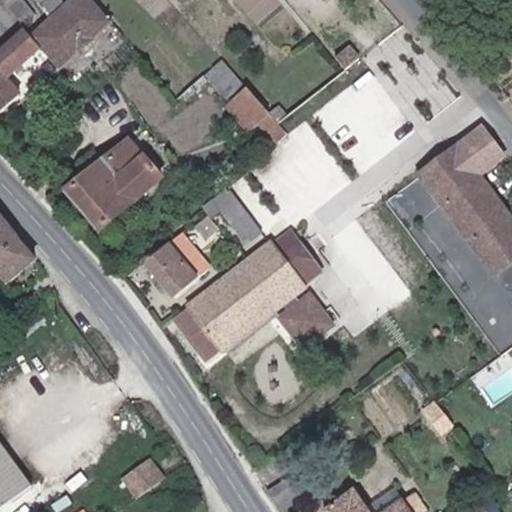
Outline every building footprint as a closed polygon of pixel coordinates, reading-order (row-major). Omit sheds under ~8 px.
[(32,0),(15,0),(14,1),(34,24),(45,15),(32,0)] [(51,49),(70,71),(123,26),(100,0),(86,0),(77,8),(42,38),(51,49)] [(14,79),(51,49),(42,38),(36,31),(0,61),(0,121),(29,97),(14,79)] [(261,133),(268,127),(280,142),(292,132),(256,89),(237,105),(261,133)] [(465,146),(484,171),(490,166),(471,141),(465,146)] [(142,143),(78,194),(108,232),(172,180),(142,143)] [(428,173),(507,278),(511,274),(511,208),(506,201),(484,171),(465,146),(428,173)] [(236,192),(222,203),(255,244),(268,234),(236,192)] [(0,263),(19,287),(50,262),(4,202),(0,197),(0,263)] [(305,250),(311,245),(301,233),(282,247),(281,245),(184,317),(217,361),(294,304),(300,312),(290,319),(312,348),(342,326),(320,297),(311,304),(304,296),(314,289),(313,287),(331,273),(318,255),(312,259),(305,250)] [(185,237),(150,265),(178,299),(213,271),(185,237)] [(318,255),(311,245),(305,250),(312,259),(318,255)] [(433,409),(444,424),(450,420),(440,405),(433,409)] [(0,511),(5,511),(44,482),(0,426),(0,511)] [(460,449),(454,453),(458,459),(464,455),(460,449)] [(146,499),(172,480),(157,459),(130,477),(146,499)] [(298,476),(278,490),(290,506),(310,492),(298,476)] [(433,511),(434,511),(421,493),(394,511),(371,511),(359,493),(331,511),(433,511)]
